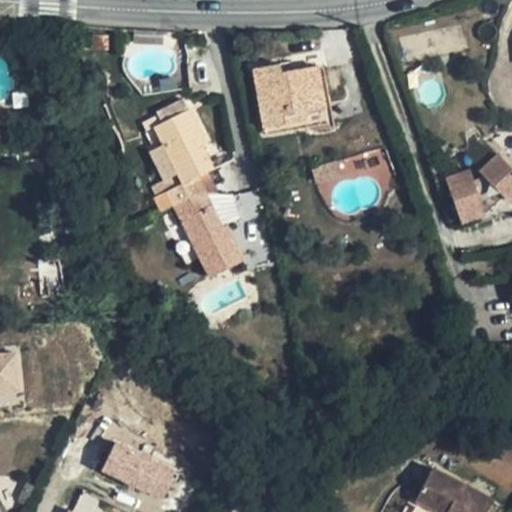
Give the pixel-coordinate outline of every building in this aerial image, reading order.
[(282,72),(281,64),(254,68),(265,127),(307,120),(308,126),(335,121),(332,107),(326,108),(318,66),(282,72)] [(208,145),(190,110),(155,127),(178,174),(183,184),(168,191),(167,192),(175,206),(211,277),(245,259),(228,225),(224,226),(206,193),(198,176),(213,169),(204,147),(208,145)] [(308,126),(307,120),(265,127),(266,134),(308,126)] [(511,168),(498,152),(479,168),(507,203),(511,199),(511,168)] [(342,181),(337,162),(313,169),(318,188),(342,181)] [(445,178),(462,225),(486,216),(469,169),(445,178)] [(183,184),(178,174),(163,181),(168,191),(183,184)] [(232,194),(206,193),(224,226),(228,225),(240,218),(232,194)] [(19,351),(0,352),(0,398),(24,396),(19,351)] [(111,444),(100,476),(165,498),(176,466),(111,444)] [(482,511),(494,489),(432,458),(410,500),(433,511),(482,511)] [(73,510),(77,511),(89,511),(95,499),(81,492),(73,510)]
